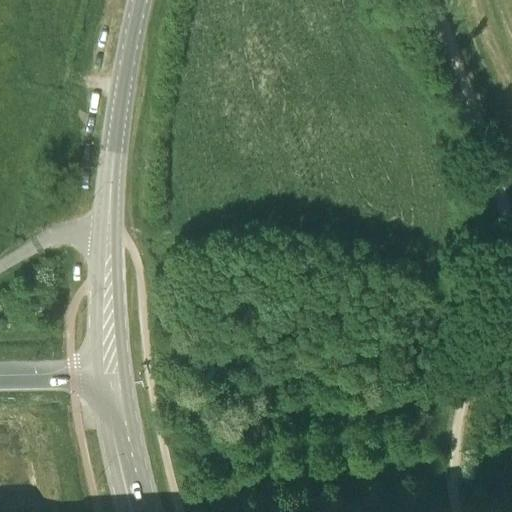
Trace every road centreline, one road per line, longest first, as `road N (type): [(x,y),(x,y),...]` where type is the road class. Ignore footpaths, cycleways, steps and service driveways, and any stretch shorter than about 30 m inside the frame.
road 1 (unclassified): [(460,511),(456,439),(509,249),(497,179),(432,0)]
road 2 (tertiary): [(107,231),(110,152),(138,0)]
road 3 (tertiary): [(111,378),(107,231)]
road 4 (secondary): [(144,511),(111,378)]
